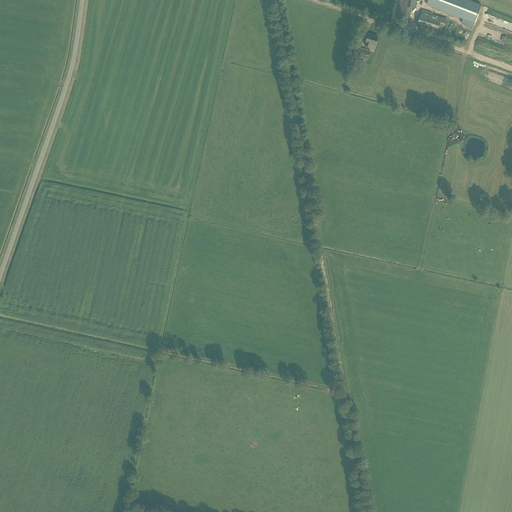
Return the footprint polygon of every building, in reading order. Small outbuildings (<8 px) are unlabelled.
[(399,0),(396,19),(409,22),(411,8),(415,9),(416,4),(417,0),(399,0)] [(465,0),(428,0),(427,4),(446,12),(445,16),(454,20),(455,16),(463,18),(461,22),(473,27),(475,23),(481,6),(465,0)] [(422,10),(418,24),(438,31),(440,23),(444,25),(446,19),(432,15),(432,14),(422,10)] [(368,34),(367,39),(364,46),(370,48),(371,44),(376,46),(378,37),(368,34)] [(356,56),(355,59),(360,61),(361,58),(367,60),(370,52),(369,51),(359,48),(356,56)]
